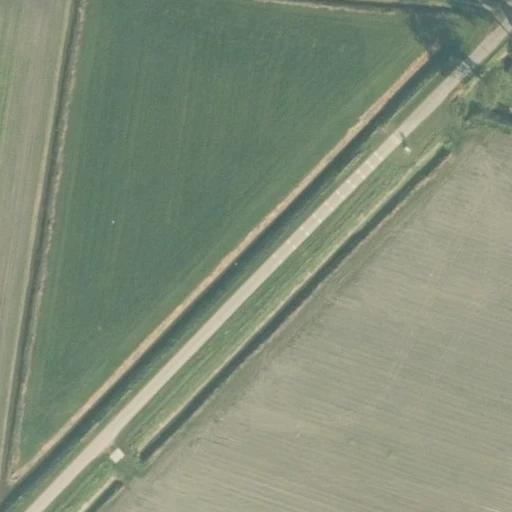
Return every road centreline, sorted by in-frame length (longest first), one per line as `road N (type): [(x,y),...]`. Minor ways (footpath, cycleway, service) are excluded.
road 1 (unclassified): [(35,511),(511,20)]
road 2 (track): [(511,15),(387,0)]
